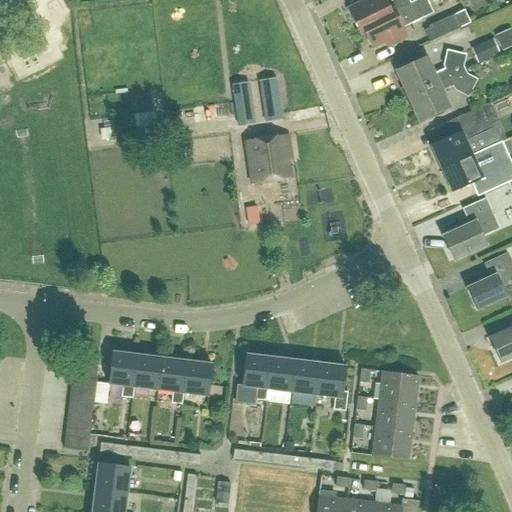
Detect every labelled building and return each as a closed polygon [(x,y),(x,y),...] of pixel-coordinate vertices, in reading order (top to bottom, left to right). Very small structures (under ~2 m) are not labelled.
[(410,5),(409,4),(407,0),(358,0),(361,4),(348,11),(358,31),(362,30),(361,29),(410,5)] [(361,29),(362,30),(371,48),(384,42),(386,47),(405,37),(402,30),(433,15),(425,0),(418,0),(409,4),(410,5),(361,29)] [(429,43),(460,29),(454,16),(428,27),(429,30),(424,32),(429,43)] [(498,39),(503,50),(511,46),(511,34),(511,33),(498,39)] [(472,51),(478,64),(498,55),(493,42),(472,51)] [(403,96),(404,99),(464,73),(462,69),(444,64),(442,67),(444,71),(433,76),(426,60),(396,73),(405,94),(403,96)] [(466,76),(464,73),(404,99),(406,104),(409,103),(418,123),(449,110),(441,93),(452,88),(454,92),(457,93),(466,76)] [(275,80),(263,81),(269,123),(281,121),(275,80)] [(244,84),(232,86),(238,128),(254,125),(251,101),(247,102),(244,84)] [(233,99),(200,101),(201,118),(234,116),(233,99)] [(440,171),(497,146),(481,109),(449,123),(455,137),(430,149),(440,171)] [(153,121),(139,123),(141,135),(156,133),(153,121)] [(166,136),(167,163),(190,162),(189,135),(166,136)] [(252,185),(290,180),(284,137),(246,142),(252,185)] [(497,146),(440,171),(450,194),(482,179),(476,166),(504,154),(500,144),(497,146)] [(507,185),(511,182),(511,167),(500,173),(506,185),(507,185)] [(274,221),(277,204),(255,200),(252,217),(274,221)] [(485,247),(479,234),(497,226),(485,201),(463,211),(470,226),(443,238),(454,261),(485,247)] [(511,281),(501,258),(484,265),(491,279),(467,290),(477,312),(505,299),(509,308),(511,306),(511,281)] [(500,363),(511,358),(511,327),(489,338),(500,363)] [(133,388),(137,357),(111,354),(107,385),(121,387),(120,398),(131,399),(133,388)] [(157,391),(161,360),(137,357),(133,388),(157,391)] [(266,391),(270,360),(245,357),(241,388),(255,390),(254,400),(265,402),(266,391)] [(182,395),(186,364),(161,360),(157,391),(172,393),(171,405),(182,406),(183,395),(182,395)] [(291,394),(295,363),(270,360),(266,391),(291,394)] [(315,397),(319,366),(295,363),(291,394),(315,397)] [(182,395),(183,395),(207,398),(211,367),(186,364),(182,395)] [(72,378),(96,381),(97,368),(73,365),(72,378)] [(319,366),(315,397),(334,399),(333,408),(333,411),(344,412),(347,394),(342,393),(345,369),(319,366)] [(368,385),(370,372),(360,371),(359,384),(368,385)] [(378,402),(414,406),(417,378),(382,374),(380,385),(374,384),(372,400),(378,401),(378,402)] [(94,393),(96,381),(72,378),(71,390),(94,393)] [(93,405),(94,393),(71,390),(69,402),(93,405)] [(365,413),(366,400),(357,399),(355,412),(365,413)] [(92,416),(93,405),(69,402),(68,414),(92,416)] [(410,434),(414,406),(378,402),(377,414),(372,413),(371,419),(376,419),(375,429),(410,434)] [(90,428),(92,416),(68,414),(66,426),(90,428)] [(89,440),(90,428),(66,426),(65,437),(89,440)] [(354,426),(352,439),(361,440),(363,428),(354,426)] [(407,462),(410,434),(375,429),(371,458),(407,462)] [(87,452),(89,440),(65,437),(64,449),(87,452)] [(217,440),(210,446),(210,450),(214,451),(221,446),(221,442),(217,440)] [(124,457),(126,447),(100,444),(99,454),(124,457)] [(149,460),(151,450),(126,447),(124,457),(149,460)] [(174,463),(175,454),(151,450),(149,460),(174,463)] [(257,464),(258,454),(233,451),(232,461),(257,464)] [(175,454),(174,463),(199,467),(201,457),(175,454)] [(282,467),(283,458),(258,454),(257,464),(282,467)] [(307,470),(308,461),(283,458),(282,467),(307,470)] [(308,461),(307,470),(333,473),(333,472),(334,464),(308,461)] [(341,473),(342,465),(334,464),(333,472),(334,472),(341,473)] [(95,491),(126,495),(129,469),(99,465),(95,491)] [(197,477),(187,476),(184,501),(194,503),(197,477)] [(347,490),(349,481),(335,479),(334,488),(347,490)] [(375,494),(376,484),(363,482),(362,492),(375,494)] [(402,497),(404,488),(391,486),(390,496),(402,497)] [(123,511),(126,495),(95,491),(92,511),(123,511)] [(344,511),(346,502),(333,501),(334,494),(318,492),(317,499),(315,511),(344,511)] [(372,511),(373,506),(361,504),(362,496),(347,494),(346,502),(344,511),(372,511)] [(183,511),(192,511),(194,503),(184,501),(183,511)] [(373,506),(372,511),(416,511),(418,503),(402,501),(401,509),(373,506)]
